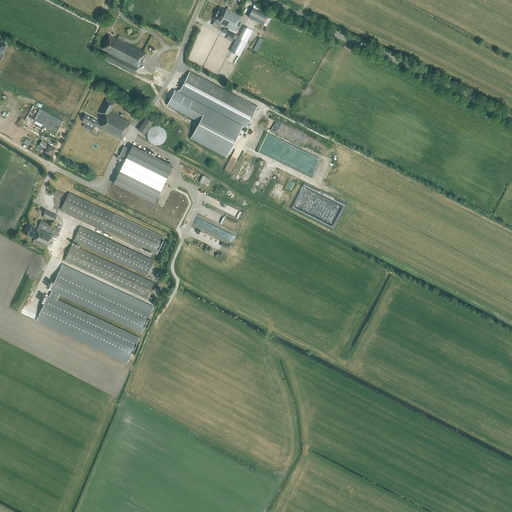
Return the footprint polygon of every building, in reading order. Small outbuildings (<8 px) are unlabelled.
[(226,9),(226,10),(220,7),(214,20),(220,23),(219,23),(234,31),(241,17),(226,9)] [(257,10),(252,8),(248,17),(263,24),(267,15),(257,10)] [(234,66),(253,31),(244,26),(239,36),(229,31),(227,34),(233,37),(233,38),(236,40),(225,60),(234,66)] [(108,52),(104,59),(134,75),(137,69),(138,69),(145,56),(144,56),(145,53),(123,41),(125,38),(119,35),(117,38),(115,37),(114,39),(109,36),(108,37),(107,37),(106,39),(107,40),(102,49),(108,52)] [(257,51),(263,40),(258,37),(252,48),(257,51)] [(167,104),(199,121),(191,137),(226,156),(241,127),(245,129),(257,106),(189,71),(179,90),(178,89),(176,93),(173,92),(167,104)] [(95,120),(86,115),(82,121),(85,123),(83,127),(92,131),(95,126),(123,140),(129,126),(130,123),(110,113),(114,104),(106,99),(99,113),(103,114),(99,122),(95,120)] [(57,132),(63,121),(39,109),(33,119),(57,132)] [(152,121),(146,117),(137,129),(144,134),(152,121)] [(156,145),(157,145),(159,144),(161,143),(162,142),(164,141),(164,139),(165,138),(165,136),(165,134),(165,132),(164,131),(163,129),(161,128),(160,127),(158,127),(156,126),(154,126),(153,127),(151,128),(150,129),(148,130),(148,132),(147,134),(147,136),(147,137),(147,139),(148,140),(149,142),(151,143),(152,144),(154,145),(156,145)] [(47,144),(41,141),(38,146),(44,149),(47,144)] [(55,149),(48,145),(44,151),(51,155),(55,149)] [(125,159),(113,183),(154,203),(173,165),(132,145),(130,150),(124,147),(119,156),(125,159)] [(238,178),(246,181),(249,173),(248,173),(249,172),(247,171),(246,173),(240,171),(238,178)] [(69,193),(61,209),(156,254),(158,250),(162,251),(166,242),(163,240),(164,237),(69,193)] [(228,213),(231,207),(215,200),(215,201),(212,200),(210,204),(228,213)] [(58,215),(46,210),(43,216),(55,222),(58,215)] [(26,228),(25,228),(23,232),(34,237),(33,240),(47,247),(52,235),(39,229),(39,228),(41,229),(42,228),(57,235),(60,229),(41,220),(36,232),(33,230),(34,227),(28,224),(26,228)] [(153,260),(80,225),(73,240),(146,275),(153,260)] [(153,283),(71,244),(64,259),(146,298),(153,283)] [(141,333),(151,312),(60,269),(50,290),(52,291),(50,293),(56,296),(57,293),(141,333)] [(55,299),(56,296),(50,293),(49,296),(48,296),(38,316),(129,359),(139,338),(55,299)]
